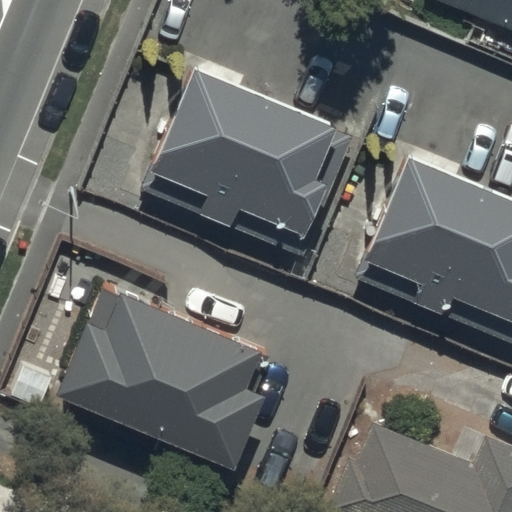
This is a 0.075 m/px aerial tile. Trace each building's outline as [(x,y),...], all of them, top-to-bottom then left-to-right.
[(511,0),(470,0),(511,16),(511,0)] [(349,135),(188,67),(137,189),(297,256),(349,135)] [(511,341),(511,200),(402,155),(350,277),(510,345),(511,341)] [(79,321),(48,394),(223,468),(254,394),(248,391),(264,354),(100,285),(84,323),(79,321)] [(326,511),(511,511),(511,447),(479,434),(468,464),(367,422),(351,460),(345,457),(323,511),(326,511)]
